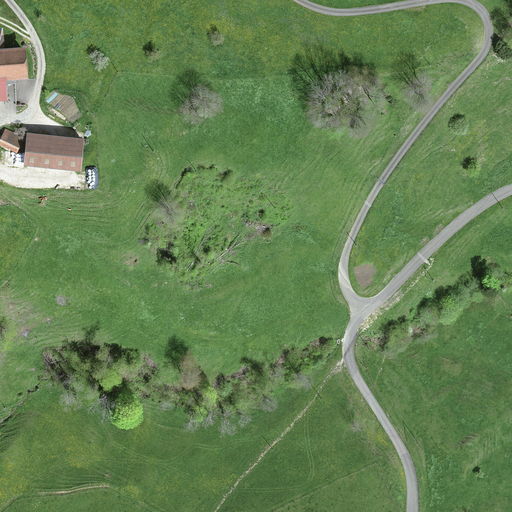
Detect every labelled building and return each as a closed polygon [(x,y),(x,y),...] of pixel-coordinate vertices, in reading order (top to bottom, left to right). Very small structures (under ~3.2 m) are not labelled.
[(22,51),(2,53),(0,33),(0,97),(3,98),(2,78),(24,76),(22,51)] [(22,139),(4,131),(1,137),(3,138),(0,143),(0,144),(15,151),(18,144),(20,145),(22,139)] [(26,136),(24,163),(79,169),(82,142),(26,136)] [(11,161),(13,160),(14,158),(14,157),(13,155),(12,154),(11,153),(9,153),(8,153),(6,154),(5,155),(5,157),(5,159),(6,160),(8,161),(10,161),(11,161)] [(19,162),(21,162),(22,161),(23,159),(23,157),(22,156),(21,155),(20,154),(18,154),(17,154),(15,155),(14,156),(14,158),(15,160),(16,161),(17,162),(19,162)]
